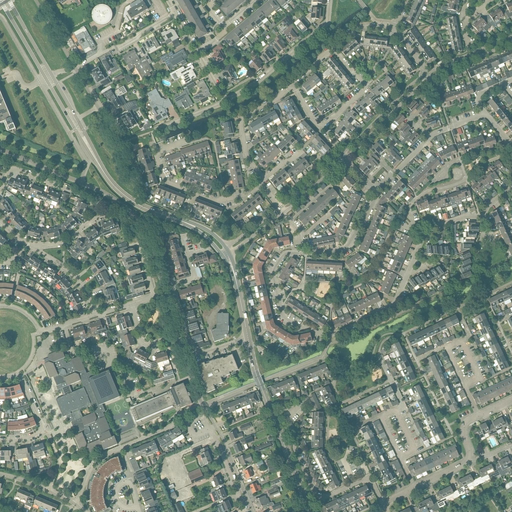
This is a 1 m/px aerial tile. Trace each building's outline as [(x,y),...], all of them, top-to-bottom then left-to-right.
[(138,0),(129,5),(130,5),(132,10),(144,3),(146,7),(151,5),(147,0),(138,0)] [(185,0),(179,4),(182,9),(192,3),(190,0),(185,0)] [(236,0),(230,0),(229,1),(236,8),(240,5),(236,0)] [(281,9),(279,7),(273,0),(271,0),(268,3),(275,11),(276,13),(281,9)] [(416,0),(413,6),(422,9),(424,4),(416,0)] [(229,1),(225,4),(231,12),(236,8),(229,1)] [(148,10),(146,7),(144,3),(132,10),(130,5),(125,8),(123,16),(126,21),(127,21),(131,19),(148,10)] [(192,3),(182,9),(184,14),(198,6),(197,6),(194,7),(192,3)] [(264,7),(265,7),(270,14),(275,11),(268,3),(264,7)] [(231,12),(225,4),(220,8),(227,16),(231,12)] [(442,10),(443,11),(444,12),(449,13),(450,10),(457,12),(459,6),(449,4),(448,7),(446,7),(442,7),(442,10)] [(195,9),(197,8),(198,7),(198,6),(184,14),(187,19),(198,13),(195,9)] [(422,9),(413,6),(411,11),(419,15),(422,9)] [(108,22),(109,21),(109,20),(110,20),(110,19),(111,18),(111,17),(111,16),(111,15),(111,14),(111,13),(109,9),(105,7),(101,7),(98,8),(97,8),(96,8),(96,9),(95,10),(94,12),(93,13),(93,14),(93,15),(93,16),(93,17),(94,18),(94,19),(94,20),(95,21),(96,22),(98,23),(99,24),(103,24),(107,23),(108,22)] [(260,10),(266,18),(270,14),(265,7),(264,7),(260,10)] [(320,9),(319,9),(312,8),(311,13),(310,13),(305,17),(311,24),(315,21),(315,19),(318,19),(319,17),(320,17),(321,8),(320,9)] [(499,8),(494,12),(499,20),(504,17),(506,20),(509,18),(506,13),(503,14),(499,8)] [(255,14),(256,15),(261,22),(266,18),(260,10),(255,14)] [(411,11),(408,16),(417,20),(419,15),(411,11)] [(499,20),(494,12),(489,15),(493,21),(490,23),(492,25),(494,28),(496,26),(494,23),(499,20)] [(187,19),(190,24),(203,16),(200,17),(198,13),(187,19)] [(255,14),(254,15),(251,18),(258,27),(259,27),(263,24),(261,22),(256,15),(255,14)] [(190,24),(193,29),(203,23),(201,19),(204,17),(203,16),(190,24)] [(413,27),(417,20),(408,16),(406,21),(412,24),(410,27),(413,27)] [(294,24),(302,34),(307,30),(305,28),(309,24),(303,17),(294,24)] [(480,17),(476,21),(483,29),(487,25),(490,27),(492,25),(490,23),(488,21),(485,23),(480,17)] [(246,21),(247,22),(253,29),(254,30),(258,27),(251,18),(246,21)] [(286,18),(282,21),(288,28),(292,25),(286,18)] [(246,21),(242,25),(248,32),(253,29),(247,22),(246,21)] [(485,31),(483,29),(476,21),(472,25),(477,31),(475,33),(479,37),(481,35),(485,31)] [(193,29),(196,34),(209,26),(209,25),(206,27),(203,23),(193,29)] [(244,36),(248,32),(242,25),(238,29),(244,36)] [(297,38),(297,37),(295,36),(298,33),(292,25),(288,28),(286,30),(288,33),(285,35),(288,38),(286,40),(289,43),(291,42),(292,43),(297,38)] [(209,26),(196,34),(199,39),(207,34),(207,35),(212,33),(210,30),(208,31),(206,29),(210,27),(209,26)] [(86,53),(96,47),(94,43),(84,27),(75,33),(79,41),(77,43),(79,46),(81,45),(86,53)] [(418,33),(413,27),(410,27),(412,30),(407,34),(410,38),(418,33)] [(165,31),(161,33),(165,41),(170,39),(174,45),(179,42),(177,39),(179,38),(174,30),(173,29),(172,29),(171,29),(166,32),(165,31)] [(233,32),(240,40),(241,42),(246,38),(244,36),(238,29),(233,32)] [(235,43),(240,40),(233,32),(229,36),(235,43)] [(421,38),(418,33),(410,38),(414,43),(421,38)] [(229,36),(228,37),(224,40),(231,47),(235,43),(229,36)] [(273,46),(279,53),(285,48),(283,46),(286,44),(279,36),(275,40),(277,43),(273,46)] [(360,42),(361,45),(369,46),(370,37),(364,36),(364,43),(360,42)] [(140,49),(147,61),(150,59),(147,54),(151,52),(149,49),(154,46),(155,49),(160,47),(154,37),(150,40),(146,43),(145,42),(141,45),(143,47),(140,49)] [(414,43),(417,48),(425,42),(421,38),(414,43)] [(349,43),(355,50),(361,45),(360,42),(358,44),(354,39),(349,43)] [(380,48),(388,49),(390,46),(387,46),(387,39),(382,39),(380,48)] [(428,47),(425,42),(417,48),(420,52),(428,47)] [(355,50),(349,43),(345,47),(351,54),(355,50)] [(222,48),(220,44),(213,50),(215,55),(211,57),(214,61),(213,61),(215,66),(219,64),(220,66),(225,63),(223,60),(221,56),(223,55),(220,50),(222,48)] [(274,52),(269,46),(265,50),(266,52),(261,56),(267,63),(274,58),(271,55),(274,52)] [(394,50),(392,47),(390,50),(395,56),(402,51),(399,46),(394,50)] [(341,51),(346,58),(351,54),(345,47),(341,51)] [(420,52),(424,57),(431,52),(428,47),(420,52)] [(166,54),(160,57),(163,62),(165,61),(167,65),(169,64),(172,69),(181,64),(182,66),(187,63),(185,60),(184,60),(183,58),(187,56),(183,49),(168,58),(166,54)] [(152,70),(149,64),(147,61),(141,65),(139,62),(141,61),(134,50),(122,56),(127,65),(128,66),(128,67),(128,68),(128,69),(129,69),(130,70),(131,70),(133,69),(133,68),(134,67),(133,65),(135,65),(136,67),(135,68),(142,80),(151,75),(149,72),(152,70)] [(402,51),(395,56),(398,61),(405,56),(402,51)] [(433,54),(431,52),(424,57),(427,62),(432,58),(433,60),(436,58),(433,54)] [(506,54),(500,56),(504,63),(509,61),(506,54)] [(409,60),(405,56),(398,61),(401,66),(409,60)] [(498,66),(504,63),(500,56),(495,59),(498,66)] [(249,66),(255,73),(262,68),(260,65),(262,63),(257,57),(253,60),(254,62),(249,66)] [(110,61),(108,58),(106,59),(106,58),(103,59),(103,60),(102,62),(108,72),(111,70),(113,73),(120,69),(115,61),(112,63),(111,62),(110,61)] [(325,64),(329,68),(336,62),(332,58),(325,64)] [(495,59),(489,61),(494,71),(499,68),(498,66),(495,59)] [(409,60),(401,66),(405,70),(412,65),(409,60)] [(489,61),(484,63),(487,71),(490,69),(491,72),(494,71),(489,61)] [(339,67),(336,62),(329,68),(332,73),(339,67)] [(484,63),(478,66),(483,76),(488,74),(487,71),(484,63)] [(181,72),(179,69),(169,74),(171,77),(172,77),(174,81),(182,76),(184,79),(183,79),(186,84),(192,80),(191,79),(195,77),(193,73),(194,73),(193,71),(192,70),(194,69),(192,65),(181,72)] [(225,73),(222,74),(229,85),(236,81),(232,73),(234,72),(231,65),(223,69),(225,73)] [(416,70),(412,65),(405,70),(409,77),(412,75),(410,74),(416,70)] [(483,77),(483,76),(478,66),(473,68),(476,75),(479,74),(481,78),(483,77)] [(343,71),(339,67),(332,73),(336,77),(343,71)] [(110,83),(108,79),(105,80),(104,79),(105,79),(98,68),(96,69),(96,68),(92,70),(92,72),(91,73),(93,77),(94,80),(95,79),(97,84),(100,82),(100,83),(103,87),(110,83)] [(476,75),(473,68),(467,71),(471,78),(476,75)] [(347,75),(343,71),(336,77),(340,81),(347,75)] [(113,78),(116,83),(125,77),(122,73),(113,78)] [(314,74),(310,78),(316,85),(321,81),(314,74)] [(343,86),(350,80),(347,75),(340,81),(343,86)] [(386,79),(384,81),(389,87),(396,81),(391,75),(388,77),(387,76),(385,78),(386,79)] [(309,80),(306,83),(312,89),(316,85),(310,78),(308,79),(309,80)] [(192,98),(196,104),(201,101),(202,103),(207,100),(206,98),(211,95),(209,92),(207,93),(206,91),(208,89),(203,80),(197,84),(202,92),(192,98)] [(354,84),(350,80),(343,86),(348,92),(351,90),(349,88),(354,84)] [(384,91),(389,87),(384,81),(381,83),(380,82),(378,83),(384,91)] [(312,89),(306,83),(302,86),(302,87),(301,88),(306,94),(312,89)] [(377,86),(375,88),(380,94),(384,91),(378,83),(376,85),(377,86)] [(471,85),(466,87),(470,99),(471,99),(470,95),(474,94),(471,85)] [(111,102),(112,101),(118,98),(118,97),(119,97),(130,91),(128,88),(126,90),(124,86),(115,91),(115,92),(113,93),(110,89),(112,89),(110,86),(101,91),(103,94),(109,101),(110,100),(111,102)] [(470,99),(466,87),(460,89),(463,97),(467,96),(468,99),(470,99)] [(376,98),(380,94),(375,88),(373,90),(372,89),(370,91),(377,99),(376,98)] [(190,94),(188,90),(187,89),(184,91),(185,93),(181,95),(181,96),(175,100),(179,107),(183,105),(185,109),(190,107),(189,106),(192,104),(187,96),(190,94)] [(172,104),(168,98),(165,100),(164,100),(164,99),(161,98),(156,90),(148,96),(154,103),(155,103),(155,104),(156,104),(156,105),(156,106),(156,107),(156,108),(155,108),(154,109),(153,109),(152,109),(152,108),(152,113),(152,114),(153,114),(154,114),(155,124),(155,123),(158,121),(162,119),(164,117),(164,118),(167,117),(166,116),(167,116),(168,117),(165,111),(165,110),(164,109),(172,104)] [(368,94),(366,95),(374,105),(376,103),(374,101),(377,99),(370,91),(369,91),(371,93),(369,95),(368,94)] [(455,91),(450,92),(453,100),(457,99),(458,103),(459,102),(455,91)] [(449,106),(445,94),(440,96),(443,104),(447,103),(448,106),(449,106)] [(336,106),(341,103),(336,95),(331,99),(336,106)] [(365,98),(363,100),(368,106),(370,104),(372,107),(374,105),(366,95),(364,97),(365,98)] [(122,106),(118,98),(112,101),(117,110),(118,109),(123,106),(122,106)] [(286,106),(287,108),(294,105),(291,99),(291,100),(290,98),(288,100),(287,99),(281,102),(283,107),(286,106)] [(493,98),(487,103),(491,107),(499,101),(497,99),(496,101),(493,98)] [(331,99),(327,102),(332,109),(336,106),(331,99)] [(357,103),(363,110),(365,112),(367,111),(365,108),(368,106),(363,100),(360,102),(359,101),(357,103)] [(420,108),(423,105),(419,101),(417,103),(414,101),(408,107),(412,112),(416,108),(418,110),(420,108)] [(423,105),(420,108),(422,110),(419,114),(423,118),(425,116),(426,115),(427,115),(429,112),(432,110),(431,106),(429,104),(430,103),(427,101),(423,105)] [(499,101),(491,107),(495,112),(501,107),(499,104),(500,103),(499,101)] [(327,102),(322,105),(327,113),(332,109),(327,102)] [(351,110),(357,115),(363,110),(357,103),(356,104),(357,106),(354,108),(352,111),(351,110)] [(129,114),(121,118),(128,129),(137,124),(135,121),(137,119),(133,112),(140,108),(137,104),(127,110),(129,114)] [(290,113),(298,109),(297,107),(296,107),(294,105),(287,108),(289,111),(286,113),(287,115),(290,113)] [(327,113),(322,105),(317,108),(322,116),(327,113)] [(501,107),(495,112),(499,117),(506,111),(505,109),(503,110),(501,107)] [(0,117),(9,113),(7,108),(0,111),(0,117)] [(290,113),(293,118),(300,115),(298,112),(300,111),(298,109),(290,113)] [(348,112),(346,114),(355,121),(356,119),(358,121),(361,118),(357,115),(351,110),(349,113),(348,112)] [(273,121),(279,119),(277,116),(275,111),(272,113),(271,111),(269,113),(273,121)] [(506,111),(499,117),(503,121),(509,116),(506,113),(507,112),(506,111)] [(0,122),(3,122),(9,119),(11,118),(9,113),(0,117),(0,122)] [(273,121),(269,113),(266,114),(267,115),(264,117),(268,124),(271,123),(273,126),(275,124),(273,121)] [(346,117),(344,119),(350,124),(352,122),(354,124),(356,122),(355,121),(346,114),(345,116),(346,117)] [(301,117),(300,115),(293,118),(290,120),(293,125),(296,124),(304,119),(303,116),(301,117)] [(399,130),(404,125),(402,123),(405,119),(401,115),(394,121),(399,125),(396,128),(399,130)] [(509,116),(503,121),(506,126),(511,121),(511,118),(511,119),(509,116)] [(265,130),(267,129),(266,126),(268,124),(264,117),(262,118),(261,117),(259,118),(263,127),(265,130)] [(3,122),(8,131),(15,128),(15,129),(16,129),(11,118),(9,119),(3,122)] [(254,122),(258,130),(263,127),(259,118),(256,119),(257,121),(254,122)] [(223,127),(224,127),(224,130),(234,128),(234,125),(232,125),(231,122),(230,119),(224,121),(222,122),(221,122),(221,123),(221,124),(221,125),(221,126),(222,126),(222,127),(223,127)] [(350,124),(344,119),(342,122),(341,121),(339,123),(347,129),(349,131),(352,127),(350,125),(350,124)] [(433,126),(434,129),(441,126),(439,121),(435,122),(434,119),(426,122),(425,123),(426,125),(427,125),(428,128),(433,126)] [(300,133),(302,131),(309,124),(305,120),(298,127),(300,129),(298,131),(300,133)] [(148,125),(143,127),(145,130),(151,126),(149,122),(147,123),(148,125)] [(252,133),(253,133),(258,130),(254,122),(249,125),(250,126),(248,127),(252,133)] [(349,131),(347,129),(339,123),(338,125),(339,126),(337,128),(343,133),(345,131),(348,133),(349,131)] [(309,124),(302,131),(306,135),(313,128),(311,125),(310,126),(309,124)] [(400,131),(400,136),(402,137),(404,139),(409,134),(407,132),(408,131),(411,128),(406,124),(403,127),(400,130),(400,131)] [(234,128),(224,130),(226,135),(224,136),(225,139),(233,137),(232,134),(234,134),(233,130),(235,130),(234,128)] [(306,135),(310,139),(312,137),(317,133),(315,131),(316,130),(313,128),(306,135)] [(343,133),(337,128),(333,133),(334,133),(333,135),(335,136),(336,135),(339,138),(343,133)] [(404,139),(406,141),(407,141),(408,142),(409,142),(412,145),(412,144),(419,137),(415,132),(411,136),(409,134),(404,139)] [(289,134),(285,138),(291,145),(295,141),(292,137),(289,134)] [(321,137),(319,135),(314,140),(308,145),(310,147),(313,144),(316,146),(322,140),(320,138),(321,137)] [(482,136),(477,138),(480,146),(483,145),(484,148),(486,147),(482,136)] [(482,136),(486,147),(489,146),(490,149),(492,149),(488,137),(483,139),(482,136)] [(264,139),(263,137),(259,140),(258,138),(255,140),(251,143),(253,146),(257,143),(264,139)] [(281,142),(287,149),(291,145),(285,138),(281,142)] [(227,148),(228,151),(238,149),(237,143),(233,144),(232,142),(230,143),(230,139),(224,141),(224,143),(225,148),(227,148)] [(476,151),(472,139),(467,141),(469,149),(473,148),(474,152),(476,151)] [(316,146),(314,148),(318,152),(320,150),(327,144),(325,142),(324,143),(322,140),(316,146)] [(212,155),(208,141),(202,143),(205,153),(208,152),(210,156),(212,155)] [(287,149),(281,142),(276,146),(283,153),(287,149)] [(205,153),(202,143),(197,145),(201,159),(203,158),(202,154),(205,153)] [(368,148),(373,153),(374,154),(376,152),(379,155),(382,152),(382,151),(384,149),(377,143),(374,146),(372,144),(368,148)] [(465,155),(462,143),(456,145),(459,153),(463,151),(464,155),(465,155)] [(267,146),(276,156),(281,152),(277,149),(273,145),(271,147),(268,144),(267,146)] [(319,159),(322,162),(331,153),(328,150),(330,149),(327,146),(329,145),(327,144),(320,150),(318,152),(318,153),(318,152),(322,156),(319,159)] [(201,159),(197,145),(191,147),(195,157),(198,156),(199,159),(201,159)] [(265,153),(272,160),(276,156),(267,146),(265,148),(267,151),(265,153)] [(390,147),(387,151),(389,153),(386,157),(387,159),(390,162),(399,153),(398,152),(395,154),(392,151),(394,149),(392,146),(390,147)] [(448,148),(453,159),(454,159),(453,155),(457,154),(453,146),(448,148)] [(195,157),(191,147),(186,148),(190,162),(193,161),(191,158),(195,157)] [(186,148),(181,150),(184,162),(184,160),(187,159),(188,163),(190,162),(186,148)] [(448,148),(443,151),(447,158),(450,157),(452,160),(453,159),(448,148)] [(146,149),(138,151),(139,157),(150,153),(150,152),(149,151),(147,152),(146,149)] [(238,149),(228,151),(229,154),(226,154),(227,160),(228,159),(233,158),(233,155),(239,154),(238,149)] [(181,152),(176,154),(180,167),(182,167),(181,163),(184,162),(181,150),(180,150),(181,152)] [(447,158),(443,151),(438,153),(443,164),(445,163),(443,160),(447,158)] [(263,155),(260,152),(258,154),(268,164),(272,160),(265,153),(263,155)] [(150,153),(139,157),(141,162),(150,160),(149,157),(151,156),(151,155),(150,153)] [(374,160),(377,157),(374,154),(373,153),(370,156),(371,157),(368,161),(366,159),(365,160),(374,169),(377,166),(376,166),(378,164),(374,160)] [(399,153),(390,162),(393,165),(395,166),(402,160),(398,157),(400,154),(399,153)] [(176,154),(170,156),(173,166),(176,165),(178,168),(180,167),(176,154)] [(264,168),(268,164),(258,154),(257,156),(259,158),(257,161),(264,168)] [(173,166),(170,156),(165,157),(169,171),(172,170),(170,167),(173,166)] [(430,161),(436,168),(439,165),(441,167),(443,166),(434,157),(430,161)] [(225,168),(239,165),(238,159),(228,161),(229,165),(225,166),(225,168)] [(300,162),(305,169),(310,166),(304,159),(300,162)] [(150,160),(141,162),(143,168),(154,164),(153,163),(153,162),(150,162),(150,160)] [(358,168),(363,172),(366,176),(370,171),(371,172),(374,169),(365,160),(363,161),(365,163),(362,167),(361,165),(358,168)] [(500,160),(494,165),(499,171),(504,168),(500,163),(501,162),(500,160)] [(430,161),(426,165),(435,174),(436,173),(434,170),(436,168),(430,161)] [(295,166),(301,173),(305,169),(300,162),(295,166)] [(154,164),(143,168),(145,173),(153,170),(152,167),(154,167),(154,165),(154,164)] [(432,172),(434,175),(435,174),(426,165),(423,169),(429,175),(432,172)] [(496,174),(499,171),(494,165),(491,167),(490,166),(489,167),(497,177),(498,177),(496,174)] [(301,173),(295,166),(291,169),(296,176),(301,173)] [(490,172),(488,174),(493,181),(497,177),(489,167),(487,168),(490,172)] [(183,181),(189,184),(194,170),(191,169),(190,173),(187,172),(185,177),(183,181)] [(296,176),(291,169),(286,173),(292,180),(296,176)] [(423,169),(419,173),(428,182),(429,181),(426,178),(429,175),(423,169)] [(194,170),(189,184),(194,186),(198,176),(195,175),(196,171),(194,170)] [(284,170),(280,174),(285,181),(289,177),(292,180),(286,173),(284,170)] [(242,176),(241,171),(230,173),(231,176),(227,177),(228,179),(242,176)] [(147,182),(156,179),(154,173),(145,176),(147,182)] [(424,180),(427,183),(428,182),(419,173),(415,177),(421,183),(424,180)] [(198,176),(194,186),(199,188),(204,174),(202,174),(201,177),(198,176)] [(204,174),(199,188),(205,190),(208,180),(205,179),(207,175),(204,174)] [(285,181),(280,174),(275,177),(281,184),(285,181)] [(483,178),(479,181),(485,188),(489,184),(481,174),(480,175),(483,178)] [(482,174),(481,174),(489,184),(493,181),(488,174),(485,177),(482,174)] [(348,175),(345,178),(341,181),(345,185),(352,179),(348,175)] [(13,186),(18,188),(22,180),(19,178),(19,177),(17,176),(15,181),(10,179),(7,186),(13,187),(13,186)] [(281,184),(275,177),(270,181),(276,188),(281,184)] [(415,177),(411,181),(420,189),(421,188),(418,186),(421,183),(415,177)] [(208,180),(205,190),(210,192),(215,179),(213,178),(211,181),(208,180)] [(25,181),(22,180),(18,188),(17,191),(26,194),(28,188),(25,186),(28,180),(25,179),(25,181)] [(158,185),(156,179),(147,182),(149,187),(158,185)] [(355,184),(352,179),(345,185),(349,189),(355,184)] [(473,181),(481,191),(485,188),(479,181),(476,183),(474,180),(473,181)] [(396,185),(402,191),(406,187),(400,181),(396,185)] [(411,181),(407,185),(414,191),(417,188),(419,190),(420,189),(411,181)] [(474,185),(471,188),(477,195),(481,191),(473,181),(472,182),(474,185)] [(244,188),(243,182),(233,184),(233,187),(230,188),(230,190),(244,188)] [(29,194),(35,196),(38,187),(35,186),(36,185),(33,184),(31,189),(28,188),(26,194),(29,195),(29,194)] [(392,189),(398,195),(402,191),(396,185),(392,189)] [(161,196),(164,188),(159,186),(155,194),(161,196)] [(467,190),(463,191),(466,199),(471,197),(467,186),(466,186),(467,190)] [(41,189),(38,187),(35,196),(40,198),(39,199),(43,201),(45,194),(42,193),(44,188),(41,187),(41,189)] [(161,196),(166,198),(169,190),(164,188),(161,196)] [(461,201),(466,199),(463,191),(459,192),(458,188),(457,189),(461,201)] [(45,194),(43,201),(51,204),(55,193),(52,191),(53,190),(50,189),(48,195),(45,194)] [(327,190),(326,191),(334,199),(338,195),(336,193),(332,189),(330,191),(328,189),(327,190)] [(398,195),(392,189),(388,193),(395,199),(398,195)] [(166,198),(171,201),(175,192),(169,190),(166,198)] [(330,203),(334,199),(326,191),(325,192),(324,193),(326,194),(324,196),(330,203)] [(57,205),(57,204),(60,206),(61,204),(62,199),(59,198),(61,193),(59,192),(58,194),(55,193),(51,204),(51,205),(51,204),(56,206),(56,205),(57,205)] [(171,201),(177,203),(180,194),(175,192),(171,201)] [(447,192),(451,204),(456,202),(453,194),(449,195),(448,192),(447,192)] [(388,193),(384,197),(391,203),(395,199),(388,193)] [(185,196),(180,194),(177,203),(182,205),(185,196)] [(258,194),(253,198),(259,205),(264,201),(258,194)] [(437,196),(441,208),(446,206),(443,198),(439,199),(438,195),(437,196)] [(322,198),(320,197),(319,197),(318,198),(326,207),(330,203),(324,196),(322,198)] [(0,205),(0,207),(2,211),(10,207),(8,204),(10,203),(6,198),(0,202),(2,205),(0,205)] [(77,207),(86,211),(87,208),(86,208),(87,205),(84,204),(85,201),(79,198),(77,202),(79,202),(77,207)] [(255,209),(259,205),(253,198),(249,201),(255,209)] [(321,211),(326,207),(318,198),(317,199),(316,200),(318,202),(315,204),(321,211)] [(421,198),(420,198),(421,202),(414,204),(415,207),(417,206),(419,211),(424,209),(421,198)] [(423,201),(421,198),(424,209),(428,208),(430,211),(431,211),(427,200),(423,201)] [(196,199),(193,208),(192,210),(195,211),(196,209),(198,210),(202,201),(196,199)] [(377,211),(384,214),(386,209),(383,208),(385,203),(380,199),(378,205),(379,206),(377,211)] [(428,199),(427,200),(431,211),(436,209),(433,201),(429,202),(428,199)] [(202,201),(198,210),(204,212),(207,203),(202,201)] [(249,201),(244,205),(250,212),(255,209),(249,201)] [(212,206),(207,203),(204,212),(209,214),(212,206)] [(317,214),(321,211),(315,204),(313,206),(312,204),(311,205),(310,205),(309,206),(317,214)] [(246,216),(250,212),(244,205),(240,208),(246,216)] [(218,208),(212,206),(209,214),(214,216),(218,208)] [(309,210),(307,212),(313,218),(317,214),(309,206),(308,207),(307,208),(309,210)] [(13,211),(10,207),(2,211),(5,216),(8,214),(11,218),(16,213),(14,211),(13,211)] [(85,214),(86,211),(77,207),(75,213),(73,212),(72,215),(78,219),(80,215),(83,216),(84,214),(85,214)] [(218,208),(214,216),(220,218),(223,210),(218,208)] [(240,208),(235,212),(241,219),(246,216),(240,208)] [(491,213),(494,219),(505,214),(504,211),(501,213),(499,210),(491,213)] [(231,216),(236,223),(241,219),(235,212),(231,216)] [(302,213),(301,214),(309,222),(313,218),(307,212),(305,214),(303,212),(302,213)] [(11,223),(15,227),(21,221),(17,217),(18,216),(16,213),(11,218),(13,220),(11,223)] [(304,226),(308,223),(309,222),(301,214),(300,214),(300,215),(299,216),(301,217),(298,219),(304,226)] [(494,219),(496,224),(504,221),(503,217),(506,216),(505,214),(494,219)] [(66,220),(67,221),(73,228),(76,226),(75,226),(78,224),(75,221),(78,219),(72,215),(66,220)] [(117,222),(114,223),(112,219),(110,220),(110,221),(107,222),(110,231),(112,234),(117,232),(117,231),(120,230),(117,222)] [(22,228),(25,231),(28,225),(25,222),(24,223),(21,221),(15,227),(20,231),(22,228)] [(71,230),(73,228),(67,221),(63,225),(62,224),(60,225),(63,232),(66,229),(69,232),(71,230)] [(379,224),(372,221),(370,226),(377,229),(379,224)] [(469,221),(468,232),(476,232),(479,232),(479,224),(475,224),(475,221),(469,221)] [(499,230),(510,225),(509,223),(506,224),(504,221),(496,224),(497,226),(496,227),(497,230),(499,229),(499,230)] [(100,229),(103,235),(106,234),(105,233),(110,231),(107,222),(104,223),(104,222),(101,223),(103,228),(100,229)] [(28,235),(33,237),(36,228),(30,227),(31,225),(28,225),(25,231),(28,232),(28,235)] [(58,227),(52,229),(54,237),(60,236),(59,233),(63,232),(60,225),(57,226),(58,227)] [(499,230),(501,235),(509,231),(508,228),(511,227),(510,225),(499,230)] [(377,229),(370,226),(368,231),(375,234),(377,229)] [(92,230),(90,232),(95,239),(100,236),(100,237),(103,235),(100,229),(97,231),(94,227),(92,229),(92,230)] [(40,235),(44,236),(44,229),(41,228),(41,230),(36,228),(33,237),(39,239),(40,235)] [(47,228),(44,229),(44,236),(48,235),(49,239),(54,237),(52,229),(47,230),(47,228)] [(373,239),(375,234),(368,231),(366,235),(373,239)] [(501,235),(504,241),(511,236),(511,234),(511,235),(509,231),(501,235)] [(84,240),(89,245),(91,247),(93,244),(94,242),(96,241),(95,239),(90,232),(87,233),(86,232),(84,234),(87,238),(84,240)] [(402,233),(399,239),(400,240),(410,244),(413,239),(405,236),(405,235),(402,233)] [(335,236),(333,236),(334,244),(334,243),(340,242),(342,236),(343,237),(343,236),(336,234),(335,236)] [(5,248),(9,243),(5,239),(7,237),(4,235),(0,239),(0,247),(1,248),(3,246),(5,248)] [(282,235),(276,237),(276,240),(278,247),(284,246),(282,238),(282,235)] [(373,239),(366,235),(364,240),(371,243),(373,239)] [(169,245),(170,248),(178,245),(177,242),(179,242),(178,239),(174,241),(172,237),(166,239),(168,244),(169,245)] [(77,242),(75,245),(82,251),(86,246),(87,247),(89,245),(84,240),(82,243),(78,239),(76,241),(77,242)] [(267,243),(263,249),(270,253),(272,250),(273,249),(274,248),(278,247),(276,240),(269,241),(268,242),(267,243)] [(371,243),(364,240),(361,245),(368,248),(371,243)] [(398,245),(400,246),(408,249),(410,244),(400,240),(399,240),(398,243),(398,245)] [(427,252),(423,252),(423,255),(433,254),(432,247),(432,246),(431,244),(427,244),(426,245),(426,246),(427,252)] [(443,246),(444,255),(444,256),(450,255),(450,250),(449,249),(452,248),(451,244),(449,245),(443,246)] [(70,248),(72,250),(70,253),(70,252),(70,253),(72,254),(71,255),(70,255),(76,260),(83,252),(82,251),(75,245),(73,247),(72,246),(70,248)] [(170,252),(171,254),(181,250),(181,248),(179,248),(178,245),(170,248),(171,251),(170,252)] [(366,254),(368,248),(361,245),(359,250),(364,252),(366,254)] [(398,251),(406,254),(408,249),(400,246),(398,251)] [(134,250),(134,248),(128,250),(127,247),(119,249),(122,258),(125,257),(130,256),(135,254),(136,253),(135,250),(134,250)] [(263,249),(260,254),(267,258),(270,253),(263,249)] [(173,256),(174,259),(182,256),(181,253),(182,253),(181,250),(171,254),(171,255),(172,256),(173,256)] [(396,256),(404,259),(406,254),(398,251),(396,256)] [(469,258),(471,257),(469,252),(461,255),(464,261),(469,258)] [(204,255),(201,256),(204,266),(204,265),(209,264),(212,263),(217,262),(215,255),(208,257),(206,253),(204,254),(204,255)] [(358,263),(363,260),(358,253),(354,257),(358,263)] [(260,254),(257,259),(264,263),(267,258),(260,254)] [(28,264),(32,267),(37,260),(34,258),(35,257),(33,255),(30,259),(25,256),(21,262),(27,265),(28,264)] [(131,259),(130,256),(125,257),(122,258),(125,267),(127,266),(132,265),(138,263),(139,262),(138,259),(137,259),(136,257),(131,259)] [(183,259),(182,256),(174,259),(175,262),(174,262),(173,263),(174,265),(185,261),(184,259),(183,259)] [(196,261),(193,262),(195,268),(198,267),(199,269),(205,267),(204,265),(204,266),(201,256),(198,257),(197,256),(195,256),(196,261)] [(394,261),(402,264),(404,259),(396,256),(394,261)] [(358,263),(354,257),(349,260),(354,266),(358,263)] [(99,258),(93,263),(95,266),(91,269),(92,271),(94,274),(94,273),(95,274),(99,270),(105,266),(99,258)] [(288,263),(295,267),(299,260),(297,259),(296,260),(291,258),(288,263)] [(469,258),(464,261),(461,262),(464,267),(469,264),(471,263),(469,258)] [(253,266),(253,268),(254,275),(262,273),(261,269),(262,268),(262,267),(262,266),(264,263),(257,259),(253,265),(253,266)] [(37,272),(39,273),(43,267),(40,266),(43,261),(40,260),(40,261),(37,260),(32,267),(37,270),(36,271),(37,272)] [(354,266),(349,260),(345,263),(349,270),(354,266)] [(176,266),(177,270),(185,267),(184,264),(186,263),(185,261),(174,265),(174,266),(175,267),(176,266)] [(392,266),(400,269),(402,264),(394,261),(392,266)] [(288,263),(285,268),(292,272),(295,267),(288,263)] [(443,264),(435,270),(441,278),(446,274),(445,273),(448,271),(443,264)] [(469,264),(464,267),(462,268),(464,273),(469,271),(471,269),(469,264)] [(43,274),(47,277),(52,269),(50,267),(50,266),(48,265),(45,269),(43,267),(39,273),(42,275),(43,274)] [(140,269),(139,267),(133,268),(132,265),(127,266),(125,267),(126,271),(129,270),(130,275),(130,276),(135,274),(141,272),(140,268),(140,269)] [(106,267),(105,266),(99,270),(101,274),(96,276),(97,279),(98,282),(110,275),(106,267)] [(392,266),(390,271),(393,272),(398,274),(400,269),(392,266)] [(186,270),(185,267),(177,270),(178,273),(177,273),(177,274),(179,279),(185,277),(184,274),(188,272),(188,270),(186,270)] [(285,268),(282,273),(288,278),(292,272),(285,268)] [(51,281),(54,283),(59,277),(55,275),(58,271),(56,269),(55,271),(52,269),(47,277),(52,280),(51,281)] [(437,279),(438,280),(441,278),(435,270),(435,269),(430,272),(430,271),(429,271),(436,280),(437,279)] [(396,275),(391,273),(388,272),(387,271),(384,276),(386,277),(394,280),(396,275)] [(424,274),(430,282),(431,283),(436,280),(429,271),(426,274),(424,272),(423,272),(424,274)] [(464,279),(472,276),(469,271),(464,273),(462,274),(464,279)] [(284,285),(288,278),(282,273),(278,278),(282,281),(281,283),(284,285)] [(136,277),(135,274),(130,276),(130,275),(127,276),(130,285),(133,284),(133,285),(138,283),(143,281),(144,281),(143,277),(142,278),(142,276),(136,277)] [(426,285),(430,282),(424,274),(420,277),(425,285),(426,285)] [(115,284),(110,275),(98,282),(100,285),(102,287),(107,284),(108,287),(115,284)] [(57,284),(61,288),(68,282),(65,279),(67,278),(65,276),(61,280),(59,277),(54,283),(56,285),(57,284)] [(413,277),(414,278),(418,285),(420,287),(422,286),(422,287),(425,285),(420,277),(419,276),(415,279),(414,276),(413,277)] [(394,280),(386,277),(384,282),(392,285),(394,280)] [(415,288),(418,285),(414,278),(409,282),(412,285),(409,288),(411,291),(415,288)] [(70,284),(68,282),(61,288),(65,292),(64,293),(66,295),(72,291),(69,288),(73,285),(71,283),(70,284)] [(392,285),(384,282),(382,287),(390,290),(392,285)] [(139,286),(138,283),(133,285),(133,284),(130,285),(131,289),(134,288),(135,293),(125,296),(127,300),(144,295),(143,291),(146,290),(145,288),(146,288),(145,285),(144,285),(144,284),(139,286)] [(116,288),(115,284),(108,287),(109,290),(104,291),(104,294),(103,294),(104,297),(115,294),(113,289),(116,288)] [(198,286),(195,287),(198,295),(198,296),(207,293),(206,292),(205,287),(202,288),(200,284),(198,284),(198,286)] [(194,296),(198,295),(195,287),(192,288),(191,286),(189,287),(192,298),(194,297),(195,297),(194,296)] [(27,289),(22,287),(18,300),(19,300),(20,300),(20,299),(21,298),(22,299),(27,289)] [(187,289),(184,290),(187,298),(190,297),(190,298),(191,298),(192,298),(189,287),(187,288),(187,289)] [(387,295),(390,290),(382,287),(379,292),(383,293),(387,295)] [(24,303),(25,303),(31,291),(27,289),(22,299),(24,300),(24,301),(24,302),(24,303)] [(183,299),(187,298),(184,290),(181,291),(181,290),(178,290),(180,297),(179,297),(180,300),(181,300),(181,301),(183,301),(184,300),(183,299)] [(35,293),(31,291),(25,303),(26,303),(27,303),(27,302),(28,302),(29,303),(36,294),(35,293)] [(70,299),(71,302),(79,297),(78,295),(79,294),(78,291),(73,294),(72,291),(66,295),(68,300),(70,299)] [(504,302),(510,299),(506,291),(500,294),(504,302)] [(106,300),(107,303),(112,301),(113,304),(120,302),(118,293),(115,294),(104,297),(105,300),(106,300)] [(377,293),(372,296),(376,303),(381,301),(379,296),(377,293)] [(31,307),(39,297),(36,294),(29,303),(31,304),(30,304),(30,305),(30,306),(31,307)] [(500,294),(494,297),(498,305),(504,302),(500,294)] [(371,306),(376,303),(372,296),(367,298),(371,306)] [(36,308),(37,306),(43,300),(39,297),(31,307),(32,307),(32,308),(33,308),(33,307),(34,307),(36,308)] [(81,300),(79,297),(71,302),(74,307),(73,307),(74,310),(75,312),(82,310),(81,307),(79,304),(83,302),(82,299),(81,300)] [(292,308),(296,302),(289,297),(288,300),(289,301),(287,305),(292,308)] [(492,308),(498,305),(494,297),(488,300),(492,308)] [(367,298),(362,300),(366,308),(371,306),(367,298)] [(43,300),(37,306),(36,308),(37,309),(36,310),(36,311),(36,312),(37,312),(47,303),(43,300)] [(361,310),(366,308),(362,300),(357,302),(361,310)] [(292,308),(297,312),(301,305),(296,302),(292,308)] [(357,302),(353,305),(356,312),(361,310),(357,302)] [(41,314),(43,312),(50,307),(48,305),(47,303),(37,312),(37,313),(38,313),(39,313),(40,312),(41,314)] [(307,308),(301,305),(297,312),(302,315),(307,308)] [(353,305),(348,307),(351,315),(356,312),(353,305)] [(50,307),(43,312),(41,314),(42,315),(42,316),(41,316),(41,317),(41,318),(52,311),(50,307)] [(302,315),(307,318),(312,311),(307,308),(302,315)] [(186,316),(185,317),(185,318),(186,319),(187,319),(189,325),(188,325),(197,323),(202,321),(201,318),(196,319),(193,310),(189,312),(184,313),(185,313),(186,316)] [(52,311),(41,318),(41,319),(42,319),(43,319),(44,319),(45,320),(48,319),(48,320),(53,316),(55,315),(52,311)] [(317,314),(312,311),(307,318),(312,321),(317,314)] [(347,323),(352,320),(350,316),(349,313),(344,316),(347,323)] [(211,331),(214,342),(219,341),(219,340),(222,338),(223,339),(225,337),(226,337),(227,337),(227,336),(227,335),(228,332),(229,314),(217,314),(216,329),(211,331)] [(271,314),(264,316),(265,322),(273,320),(271,314)] [(312,321),(317,324),(322,318),(317,314),(312,321)] [(486,320),(483,314),(474,318),(477,324),(479,323),(486,320)] [(121,321),(122,324),(130,322),(129,316),(123,318),(122,315),(116,317),(118,321),(118,322),(121,321)] [(344,316),(337,318),(341,326),(347,323),(344,316)] [(459,323),(455,316),(449,318),(453,326),(459,323)] [(327,321),(322,318),(317,324),(323,328),(327,321)] [(341,326),(337,318),(332,321),(333,324),(335,328),(341,326)] [(447,329),(453,326),(449,318),(443,321),(447,329)] [(266,329),(267,330),(268,331),(274,335),(278,328),(277,327),(275,326),(274,325),(274,324),(273,320),(265,322),(266,329)] [(479,323),(481,329),(489,326),(486,320),(479,323)] [(102,327),(100,321),(95,323),(97,331),(98,334),(107,332),(105,326),(102,327)] [(447,329),(443,321),(437,324),(441,332),(447,329)] [(132,327),(130,322),(122,324),(119,325),(120,330),(118,331),(119,334),(125,333),(127,332),(126,329),(132,327)] [(91,330),(88,331),(90,337),(95,335),(94,332),(97,331),(95,323),(89,324),(91,330)] [(200,331),(197,323),(188,325),(188,326),(189,325),(190,328),(189,330),(190,331),(191,331),(193,337),(192,337),(192,338),(201,335),(206,333),(205,330),(200,331)] [(435,335),(441,332),(437,324),(431,327),(435,335)] [(90,337),(88,331),(85,332),(83,326),(78,328),(81,338),(84,337),(85,339),(90,337)] [(481,329),(484,335),(492,332),(489,326),(481,329)] [(435,335),(431,327),(425,330),(429,337),(435,335)] [(81,340),(81,338),(78,328),(72,330),(74,336),(71,337),(71,336),(73,342),(81,340)] [(278,328),(274,335),(279,338),(283,331),(278,328)] [(423,340),(429,337),(425,330),(419,333),(423,340)] [(283,331),(279,338),(284,341),(288,334),(283,331)] [(122,343),(125,342),(133,339),(132,334),(126,336),(125,333),(127,332),(125,333),(119,334),(117,335),(117,337),(120,337),(122,343)] [(484,335),(487,341),(495,338),(492,332),(484,335)] [(310,333),(304,335),(306,342),(310,341),(315,340),(315,338),(311,339),(310,333)] [(419,333),(413,335),(417,343),(423,340),(419,333)] [(295,337),(293,337),(292,336),(291,336),(288,334),(284,341),(282,344),(289,348),(291,348),(293,348),(296,347),(297,349),(299,348),(301,348),(300,344),(298,336),(295,337)] [(195,343),(196,347),(199,349),(210,345),(209,342),(203,344),(201,335),(192,338),(193,337),(194,340),(193,342),(194,344),(195,343)] [(411,346),(417,343),(413,335),(407,338),(411,346)] [(487,341),(490,347),(497,344),(495,338),(487,341)] [(123,347),(126,357),(131,352),(129,347),(135,345),(133,339),(125,342),(126,345),(123,347)] [(394,352),(401,349),(398,342),(391,346),(394,352)] [(490,347),(493,353),(500,349),(497,344),(490,347)] [(138,363),(144,352),(139,349),(136,355),(133,354),(133,353),(130,359),(138,363)] [(396,358),(404,355),(401,349),(394,352),(396,358)] [(493,353),(495,359),(503,355),(500,349),(493,353)] [(80,450),(83,449),(83,450),(87,451),(89,454),(103,448),(104,450),(118,444),(117,443),(114,436),(112,437),(109,431),(110,430),(103,413),(105,412),(102,404),(120,397),(118,393),(122,392),(114,373),(110,374),(109,371),(93,377),(91,372),(91,373),(87,374),(80,356),(71,360),(72,361),(66,364),(64,358),(65,358),(62,350),(48,355),(47,356),(48,357),(48,358),(42,361),(45,360),(46,363),(44,364),(50,378),(53,377),(59,392),(61,391),(63,396),(56,399),(63,417),(66,416),(68,421),(71,420),(77,435),(74,436),(80,450)] [(138,363),(151,369),(151,363),(146,360),(149,355),(144,352),(138,363)] [(160,354),(164,365),(170,363),(166,352),(160,354)] [(164,365),(160,354),(155,355),(157,361),(151,363),(151,369),(164,365)] [(206,388),(208,393),(215,390),(214,386),(218,384),(218,385),(223,383),(221,378),(225,376),(225,377),(230,375),(230,377),(237,375),(235,371),(238,370),(232,355),(227,357),(228,357),(223,359),(223,358),(220,359),(220,360),(219,361),(218,359),(214,361),(214,360),(205,364),(204,363),(197,366),(199,371),(199,370),(201,374),(199,375),(201,380),(203,384),(204,384),(206,388)] [(404,355),(396,358),(399,364),(407,361),(404,355)] [(436,355),(426,359),(429,365),(437,362),(439,361),(436,355)] [(495,359),(498,365),(506,361),(503,355),(495,359)] [(407,361),(399,364),(402,370),(410,367),(407,361)] [(506,361),(498,365),(501,371),(509,368),(506,361)] [(429,365),(432,371),(440,368),(437,362),(429,365)] [(319,365),(323,374),(326,373),(328,376),(331,375),(327,365),(326,365),(325,364),(320,366),(319,365)] [(314,369),(318,377),(323,374),(319,365),(317,366),(317,368),(314,369)] [(410,367),(402,370),(405,376),(413,372),(410,367)] [(309,369),(312,379),(318,377),(314,369),(312,370),(311,368),(309,369)] [(432,371),(435,377),(442,374),(440,368),(432,371)] [(304,373),(307,381),(312,379),(309,369),(306,370),(307,372),(304,373)] [(415,379),(413,372),(405,376),(408,382),(415,379)] [(304,382),(307,381),(304,373),(298,375),(299,376),(297,377),(301,387),(305,385),(304,382)] [(435,377),(438,383),(445,380),(442,374),(435,377)] [(287,379),(286,379),(290,388),(294,387),(295,390),(299,389),(295,379),(293,379),(293,378),(287,380),(287,379)] [(499,396),(505,393),(511,390),(511,389),(511,378),(507,381),(501,384),(495,387),(489,389),(483,392),(477,395),(476,394),(472,396),(475,402),(476,405),(480,403),(481,404),(487,402),(493,399),(499,396)] [(282,383),(285,390),(290,388),(286,379),(284,380),(285,382),(282,383)] [(440,389),(448,386),(445,380),(438,383),(440,389)] [(278,382),(276,383),(280,393),(285,390),(282,383),(279,384),(278,382)] [(187,393),(183,383),(177,386),(172,388),(173,392),(171,393),(170,391),(154,398),(153,396),(152,396),(153,398),(130,408),(138,427),(161,416),(159,411),(176,405),(176,406),(177,406),(176,403),(177,402),(180,409),(192,404),(188,393),(189,393),(188,393),(187,393)] [(274,395),(280,393),(276,383),(273,384),(274,386),(271,387),(274,395)] [(20,385),(15,387),(18,398),(24,395),(23,393),(22,393),(20,385)] [(411,389),(408,390),(411,396),(414,395),(422,391),(419,385),(411,389)] [(275,396),(274,395),(271,387),(271,386),(267,388),(267,387),(266,388),(270,398),(272,397),(275,396)] [(440,389),(443,395),(451,392),(448,386),(440,389)] [(15,387),(10,388),(12,399),(18,398),(15,387)] [(321,390),(323,396),(332,391),(331,389),(330,390),(328,387),(321,390)] [(388,397),(394,395),(391,387),(385,390),(388,397)] [(379,393),(382,400),(388,397),(385,390),(379,393)] [(248,395),(252,404),(257,402),(258,403),(261,402),(259,399),(261,398),(258,391),(257,392),(254,393),(254,394),(251,395),(250,394),(248,395)] [(323,402),(326,401),(333,397),(332,394),(333,394),(332,391),(323,396),(321,397),(323,402)] [(422,391),(414,395),(417,401),(424,397),(422,391)] [(451,392),(443,395),(446,401),(454,398),(451,392)] [(373,395),(376,403),(382,400),(379,393),(373,395)] [(246,406),(249,405),(251,409),(253,408),(252,404),(248,395),(246,396),(246,397),(243,398),(246,406)] [(367,398),(370,406),(376,403),(373,395),(367,398)] [(333,404),(333,406),(336,404),(335,403),(336,403),(333,397),(326,401),(328,406),(333,404)] [(424,397),(417,401),(419,407),(427,403),(424,397)] [(240,398),(237,399),(241,408),(246,406),(243,398),(240,399),(240,398)] [(361,401),(364,409),(370,406),(367,398),(361,401)] [(446,401),(449,407),(456,404),(454,398),(446,401)] [(236,410),(241,408),(237,399),(235,400),(236,401),(233,403),(236,410)] [(355,404),(358,412),(364,409),(361,401),(355,404)] [(229,402),(227,403),(231,412),(236,410),(233,403),(230,404),(229,402)] [(225,415),(231,412),(227,403),(224,404),(225,406),(222,407),(225,415)] [(427,403),(419,407),(422,413),(430,409),(427,403)] [(349,407),(352,414),(358,412),(355,404),(349,407)] [(456,404),(449,407),(452,413),(459,410),(456,404)] [(343,410),(346,417),(352,414),(349,407),(343,410)] [(430,409),(422,413),(425,419),(433,415),(430,409)] [(433,415),(425,419),(428,425),(436,421),(433,415)] [(29,419),(28,419),(31,427),(37,425),(33,417),(29,419)] [(498,420),(504,431),(505,430),(504,428),(508,426),(507,422),(504,417),(498,420)] [(25,429),(31,427),(28,419),(28,418),(23,419),(25,429)] [(493,424),(490,426),(494,434),(497,432),(496,431),(501,429),(502,432),(504,431),(498,420),(492,422),(493,424)] [(436,421),(428,425),(431,431),(438,427),(436,421)] [(480,438),(484,437),(484,435),(488,433),(489,436),(494,434),(490,426),(487,427),(485,423),(479,426),(481,430),(477,432),(480,438)] [(363,435),(371,431),(368,425),(360,429),(363,435)] [(183,436),(186,434),(183,428),(179,430),(178,427),(175,429),(175,430),(173,431),(177,438),(182,435),(183,436)] [(438,427),(431,431),(434,437),(441,433),(438,427)] [(171,432),(167,433),(172,441),(177,438),(173,431),(171,432)] [(229,434),(231,441),(243,436),(241,433),(237,435),(236,431),(229,434)] [(363,435),(366,441),(374,437),(371,431),(363,435)] [(165,436),(163,437),(168,446),(173,443),(172,441),(167,433),(164,435),(165,436)] [(441,433),(434,437),(437,443),(444,439),(441,433)] [(251,435),(244,438),(247,444),(253,441),(251,435)] [(163,449),(168,446),(163,437),(161,438),(160,438),(157,440),(163,449)] [(366,441),(369,447),(377,443),(374,437),(366,441)] [(149,444),(153,454),(159,451),(154,441),(151,442),(151,443),(149,444)] [(233,446),(237,453),(245,450),(242,442),(233,446)] [(39,445),(37,446),(40,454),(41,457),(46,455),(45,453),(43,449),(44,449),(43,443),(39,445)] [(271,446),(269,443),(254,449),(255,453),(271,446)] [(369,447),(372,453),(380,449),(377,443),(369,447)] [(149,444),(147,445),(146,444),(143,446),(146,454),(147,456),(153,454),(149,444)] [(35,446),(31,448),(33,453),(34,452),(35,456),(36,459),(41,457),(40,454),(37,446),(35,447),(35,446)] [(140,448),(138,448),(141,456),(146,454),(143,446),(140,447),(140,448)] [(456,446),(448,450),(442,453),(436,456),(430,458),(424,461),(418,464),(412,467),(411,466),(407,468),(412,477),(414,476),(415,475),(416,475),(416,476),(420,475),(422,473),(426,472),(428,470),(434,468),(440,465),(447,462),(453,459),(459,456),(457,451),(458,451),(456,446)] [(200,454),(203,461),(199,462),(201,467),(208,464),(208,463),(212,462),(210,457),(211,457),(207,447),(200,450),(202,454),(200,454)] [(21,450),(23,459),(30,458),(29,453),(28,454),(27,448),(23,449),(23,450),(21,450)] [(132,450),(135,458),(141,456),(138,448),(136,449),(135,449),(132,450)] [(315,453),(317,458),(326,454),(325,451),(324,452),(322,449),(315,453)] [(372,453),(375,459),(382,455),(380,449),(372,453)] [(252,461),(249,454),(246,455),(245,455),(238,458),(239,458),(237,459),(239,463),(240,462),(242,466),(249,463),(252,461)] [(317,458),(320,463),(327,459),(326,457),(327,456),(326,454),(317,458)] [(375,459),(377,465),(385,461),(382,455),(375,459)] [(126,470),(123,459),(120,460),(120,461),(118,457),(110,460),(103,465),(97,471),(95,475),(92,482),(90,490),(90,499),(90,500),(92,507),(92,508),(94,507),(95,511),(108,511),(112,510),(110,508),(110,507),(107,508),(105,505),(104,505),(103,504),(102,498),(102,492),(103,486),(105,482),(106,480),(107,479),(108,479),(110,477),(109,477),(111,474),(112,475),(114,474),(114,473),(116,471),(117,473),(121,472),(120,471),(122,470),(123,470),(123,471),(126,470)] [(320,469),(322,468),(331,464),(330,462),(329,462),(327,459),(320,463),(317,464),(320,469)] [(501,468),(498,469),(500,475),(500,476),(503,475),(508,473),(509,475),(511,474),(510,471),(504,459),(500,461),(498,462),(499,463),(501,468)] [(377,465),(380,471),(388,467),(385,461),(377,465)] [(494,469),(493,469),(491,465),(485,468),(489,478),(494,476),(495,477),(500,475),(498,469),(497,467),(495,463),(496,466),(493,468),(494,469)] [(322,468),(325,473),(332,470),(331,467),(332,466),(331,464),(322,468)] [(380,471),(383,477),(391,473),(388,467),(380,471)] [(481,477),(477,479),(480,484),(486,482),(485,480),(489,478),(485,468),(478,471),(481,477)] [(147,472),(146,469),(144,470),(140,472),(141,474),(136,476),(137,481),(138,481),(138,482),(146,478),(144,473),(147,472)] [(244,471),(247,479),(255,476),(253,471),(251,472),(250,469),(244,471)] [(325,473),(327,478),(336,474),(335,472),(333,473),(332,470),(325,473)] [(189,477),(192,484),(204,479),(201,472),(189,477)] [(395,478),(392,473),(391,473),(383,477),(386,483),(389,481),(391,484),(397,482),(395,478)] [(327,478),(329,484),(337,480),(336,477),(337,477),(336,474),(327,478)] [(470,475),(464,478),(468,488),(473,486),(474,487),(480,484),(477,479),(473,481),(470,475)] [(213,479),(216,487),(223,485),(219,476),(213,479)] [(145,485),(147,488),(153,485),(152,483),(149,484),(146,478),(138,482),(139,483),(140,488),(145,485)] [(282,478),(262,486),(264,492),(285,484),(282,478)] [(461,489),(457,491),(460,496),(466,493),(464,490),(468,488),(464,478),(457,481),(461,489)] [(337,480),(329,484),(332,489),(336,487),(337,488),(339,487),(339,486),(339,485),(337,480)] [(255,483),(250,486),(253,493),(261,490),(259,485),(257,486),(255,483)] [(143,498),(144,499),(152,496),(154,495),(152,489),(154,488),(153,485),(147,488),(148,491),(141,494),(143,498)] [(364,487),(361,489),(364,496),(365,498),(371,496),(370,494),(372,492),(370,487),(367,488),(365,485),(363,486),(364,487)] [(460,496),(457,491),(453,493),(450,487),(444,490),(448,500),(453,497),(454,499),(460,496)] [(278,488),(268,492),(270,496),(279,492),(278,488)] [(357,488),(355,490),(359,499),(364,496),(361,489),(358,490),(357,488)] [(225,493),(224,491),(223,489),(218,491),(216,492),(211,494),(215,502),(219,500),(223,498),(227,496),(226,493),(225,493)] [(21,499),(24,492),(19,490),(16,497),(21,499)] [(353,492),(350,493),(354,501),(359,499),(355,490),(353,491),(353,492)] [(441,501),(437,502),(439,508),(445,505),(444,502),(448,500),(444,490),(437,493),(441,501)] [(21,499),(26,501),(29,494),(24,492),(21,499)] [(347,493),(345,494),(349,503),(350,506),(356,504),(354,501),(350,493),(348,495),(347,493)] [(26,501),(25,505),(31,507),(33,504),(32,504),(35,496),(29,494),(26,501)] [(343,497),(340,498),(344,506),(345,509),(350,506),(349,503),(345,494),(342,496),(343,497)] [(151,503),(152,505),(158,503),(157,500),(154,501),(152,496),(144,499),(144,501),(146,505),(151,503)] [(33,504),(39,507),(42,499),(37,497),(33,504)] [(267,499),(266,499),(264,500),(262,497),(256,500),(259,508),(263,506),(263,509),(268,507),(268,508),(274,505),(273,504),(273,503),(272,503),(271,503),(269,503),(267,499)] [(337,498),(334,499),(339,508),(340,511),(345,509),(344,506),(340,498),(337,500),(337,498)] [(39,507),(44,509),(47,502),(42,499),(39,507)] [(333,502),(330,503),(333,511),(339,508),(334,499),(332,500),(333,502)] [(439,508),(437,502),(433,504),(430,499),(424,502),(428,511),(433,509),(433,511),(439,508)] [(221,504),(217,506),(218,510),(219,511),(224,511),(225,511),(228,510),(232,509),(231,505),(230,505),(228,501),(223,503),(221,504)] [(44,509),(49,511),(52,504),(47,502),(44,509)] [(420,510),(416,511),(426,511),(428,511),(424,502),(417,505),(420,510)] [(159,511),(157,507),(159,506),(158,503),(152,505),(153,508),(146,511),(159,511)] [(325,508),(323,509),(324,511),(330,511),(333,511),(330,503),(327,505),(326,503),(324,504),(325,508)]
